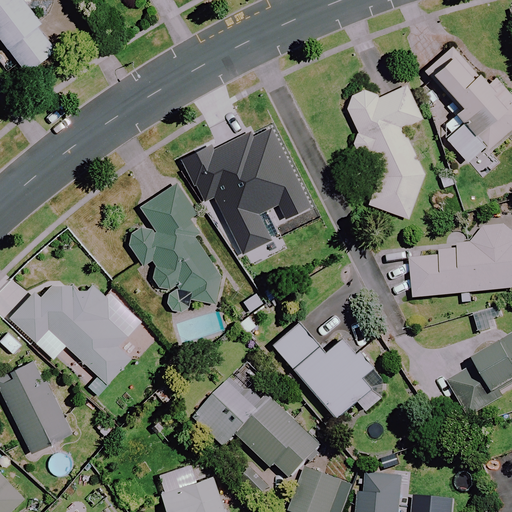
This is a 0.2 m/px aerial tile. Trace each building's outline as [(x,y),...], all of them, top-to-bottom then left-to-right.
[(0,0),(0,37),(28,73),(56,51),(37,27),(41,24),(22,0),(0,0)] [(487,86),(453,47),(426,71),(469,121),(448,140),(485,183),(502,168),(488,151),(511,129),(511,97),(496,79),(487,86)] [(372,94),(362,91),(349,96),(344,109),(356,134),(354,134),(351,144),(355,154),(367,158),(376,178),(367,205),(407,220),(423,175),(400,129),(421,119),(404,85),(375,100),(372,94)] [(277,178),(269,148),(220,160),(239,236),(276,226),(267,188),(255,191),(253,184),(277,178)] [(133,229),(131,241),(145,262),(154,257),(157,260),(155,274),(161,284),(172,286),(179,281),(180,284),(171,290),(169,299),(174,307),(183,309),(191,303),(193,296),(218,301),(223,271),(189,216),(198,210),(180,182),(143,204),(155,224),(144,222),(133,229)] [(511,234),(502,226),(482,228),(468,244),(454,245),(454,251),(435,252),(436,257),(407,260),(411,299),(511,289),(511,234)] [(132,341),(122,331),(114,324),(110,304),(91,286),(82,296),(62,277),(42,298),(36,293),(12,319),(37,342),(49,329),(110,386),(139,355),(129,345),(132,341)] [(256,291),(241,301),(251,315),(266,306),(256,291)] [(326,353),(300,324),(275,346),(338,418),(383,379),(359,351),(356,354),(343,339),(326,353)] [(511,394),(511,339),(476,361),(479,367),(450,384),(471,418),(511,394)] [(73,433),(36,362),(0,380),(0,388),(34,453),(73,433)] [(266,406),(235,379),(198,420),(228,447),(237,436),(273,468),(276,465),(293,479),(322,446),(271,400),(266,406)] [(224,511),(207,461),(157,478),(168,511),(224,511)] [(336,511),(348,485),(310,470),(293,511),(336,511)] [(0,511),(12,511),(26,499),(0,471),(0,511)] [(398,511),(402,479),(366,476),(365,490),(361,490),(358,511),(455,511),(456,511),(436,509),(436,511),(398,511)]
